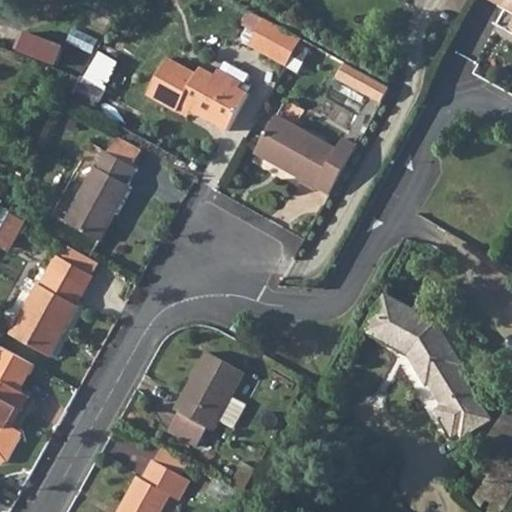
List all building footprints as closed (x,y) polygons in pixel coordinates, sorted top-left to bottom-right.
[(81,0),(81,2),(101,10),(104,0),(81,0)] [(511,0),(491,0),(511,11),(511,0)] [(303,39),(266,18),(251,45),(288,66),(303,39)] [(62,66),(69,45),(30,31),(23,51),(62,66)] [(203,67),(200,74),(171,57),(150,95),(180,112),(183,105),(229,131),(250,94),(241,89),(245,83),(221,69),(218,75),(203,67)] [(391,87),(347,63),(339,78),(382,103),(391,87)] [(317,189),(318,187),(331,194),(358,146),(345,138),(338,149),(278,116),(257,153),(304,179),(303,182),(317,189)] [(106,150),(66,221),(99,240),(114,213),(118,215),(134,187),(131,185),(140,169),(135,166),(144,150),(120,136),(111,153),(106,150)] [(27,221),(11,212),(7,221),(0,234),(0,237),(13,245),(27,221)] [(99,240),(104,242),(118,215),(114,213),(99,240)] [(0,237),(0,245),(10,251),(13,245),(0,237)] [(101,262),(72,246),(65,259),(94,275),(101,262)] [(53,267),(89,287),(95,275),(94,275),(65,259),(59,255),(53,267)] [(81,305),(79,305),(89,287),(53,267),(43,285),(41,284),(13,334),(52,356),(81,305)] [(439,323),(388,294),(369,331),(399,348),(408,343),(413,352),(410,354),(429,386),(432,384),(445,406),(439,410),(454,437),(461,433),(464,437),(493,420),(460,366),(464,364),(439,323)] [(13,427),(9,425),(18,409),(22,411),(31,396),(21,391),(36,365),(2,346),(0,350),(0,463),(1,464),(8,462),(22,437),(20,431),(13,427)] [(209,429),(214,431),(220,420),(234,428),(247,404),(233,397),(247,373),(209,352),(177,410),(181,413),(209,429)] [(18,409),(9,425),(13,427),(22,411),(18,409)] [(171,431),(199,446),(209,429),(181,413),(171,431)] [(191,463),(164,448),(157,461),(184,476),(191,463)] [(157,461),(156,460),(145,480),(140,477),(121,511),(122,511),(163,511),(172,496),(181,501),(192,480),(184,476),(157,461)] [(245,493),(258,470),(246,463),(233,486),(245,493)] [(500,481),(492,474),(474,501),(483,507),(489,498),(500,481)] [(511,488),(500,481),(489,498),(506,509),(511,500),(511,488)] [(236,508),(244,495),(225,484),(218,497),(236,508)]
